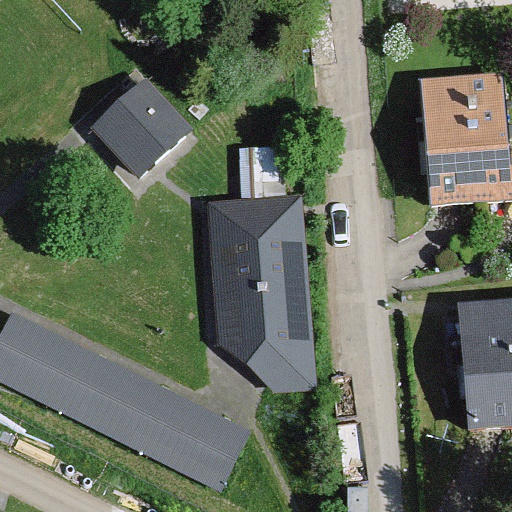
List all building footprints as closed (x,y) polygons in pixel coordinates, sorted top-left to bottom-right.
[(501,83),(419,90),(431,218),(511,211),(511,166),(509,167),(501,83)] [(192,144),(148,98),(98,145),(143,191),(192,144)] [(317,393),(304,202),(210,209),(220,356),(275,395),(317,393)] [(511,308),(456,313),(465,439),(504,436),(511,435),(511,308)] [(186,409),(13,323),(0,348),(0,388),(224,501),(253,443),(186,409)]
